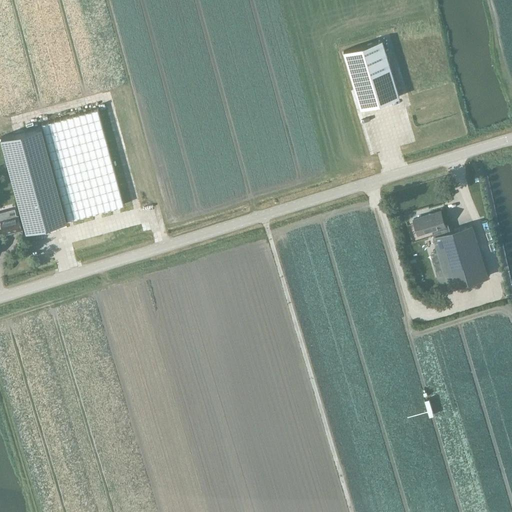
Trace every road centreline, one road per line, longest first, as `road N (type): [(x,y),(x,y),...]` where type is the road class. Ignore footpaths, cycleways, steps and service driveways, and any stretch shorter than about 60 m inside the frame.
road 1 (unclassified): [(0,298),(511,140)]
road 2 (unknown): [(456,156),(502,297)]
